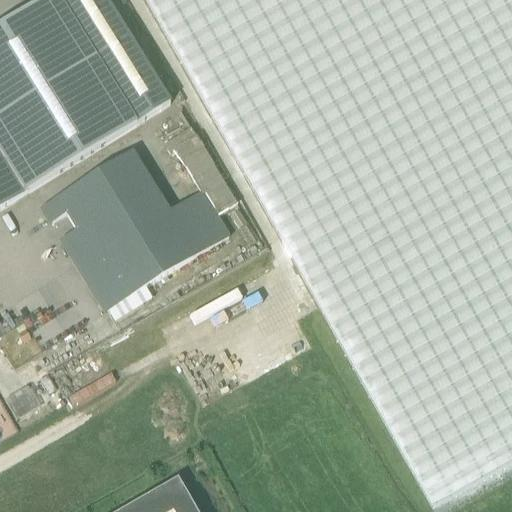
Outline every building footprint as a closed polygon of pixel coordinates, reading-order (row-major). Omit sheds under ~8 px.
[(0,213),(135,131),(53,0),(51,0),(0,31),(0,213)] [(53,0),(135,131),(168,110),(100,0),(53,0)] [(511,0),(146,0),(433,510),(451,500),(511,465),(511,0)] [(44,210),(53,225),(66,218),(76,234),(63,241),(108,314),(229,239),(218,220),(237,208),(190,131),(164,148),(169,158),(174,155),(200,197),(170,215),(132,155),(44,210)] [(194,511),(178,482),(125,511),(194,511)]
